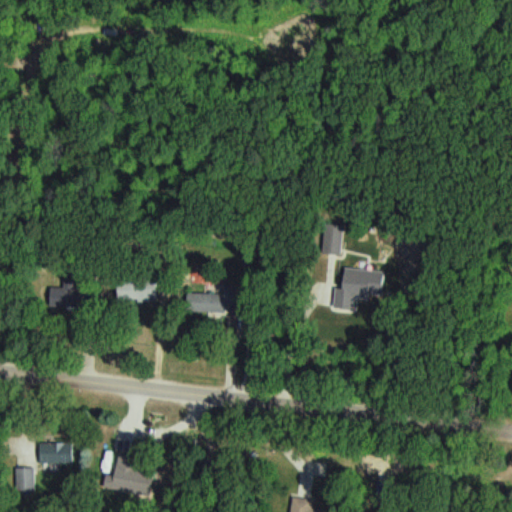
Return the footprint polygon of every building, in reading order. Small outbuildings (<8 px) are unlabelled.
[(346,255),(346,228),(327,228),(327,255),(346,255)] [(386,270),(348,270),(348,295),(386,295),(386,270)] [(122,302),(161,300),(160,276),(121,278),(122,302)] [(54,307),(101,307),(101,288),(54,287),(54,307)] [(240,291),(191,291),(191,314),(240,314),(240,291)] [(44,464),(77,464),(77,442),(44,442),(44,464)] [(121,463),(121,480),(148,480),(148,463),(121,463)] [(296,497),(294,511),(315,511),(317,499),(296,497)]
